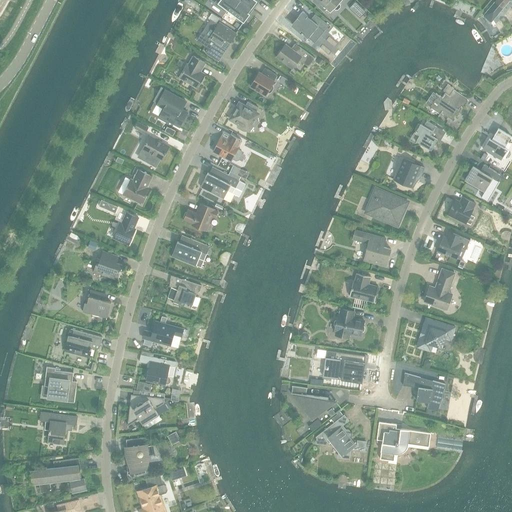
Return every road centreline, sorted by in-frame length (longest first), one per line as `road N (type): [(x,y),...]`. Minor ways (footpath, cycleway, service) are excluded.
road 1 (residential): [(110,511),(105,406),(116,341),(160,215),(212,111),(285,0)]
road 2 (residential): [(382,403),(403,274),(424,204),(483,110),(511,83)]
